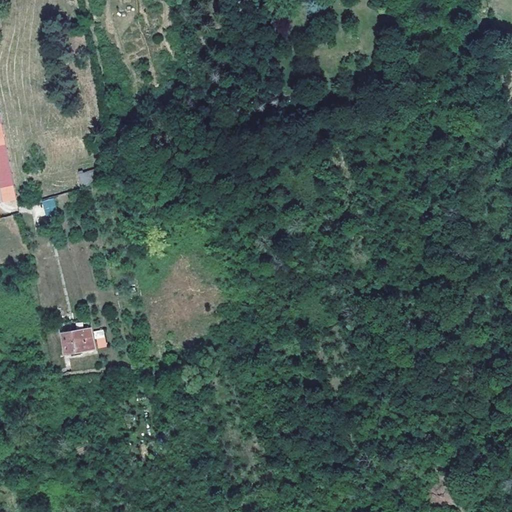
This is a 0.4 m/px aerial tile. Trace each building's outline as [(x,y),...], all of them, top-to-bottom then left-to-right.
[(10,159),(1,115),(0,115),(0,178),(5,202),(18,199),(10,159)] [(315,124),(308,126),(310,133),(317,131),(315,124)] [(365,143),(363,137),(356,139),(357,145),(365,143)] [(112,170),(102,172),(104,180),(114,178),(112,170)] [(94,171),(78,171),(79,184),(94,183),(94,171)] [(54,198),(42,201),(48,223),(60,220),(54,198)] [(458,302),(437,309),(440,316),(460,310),(458,302)] [(54,308),(56,316),(66,314),(64,306),(54,308)] [(66,354),(97,348),(92,328),(62,334),(66,354)] [(251,478),(243,480),(246,491),(254,488),(251,478)]
